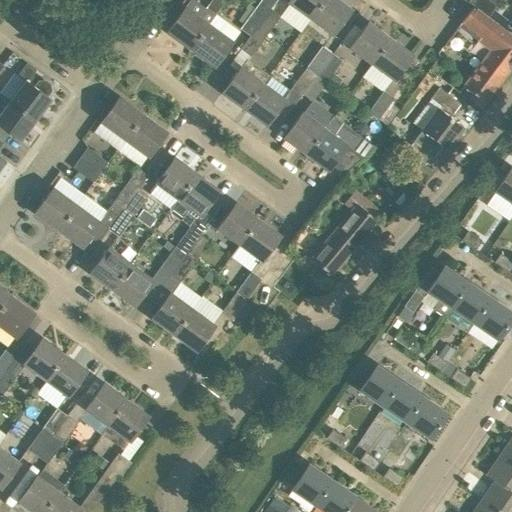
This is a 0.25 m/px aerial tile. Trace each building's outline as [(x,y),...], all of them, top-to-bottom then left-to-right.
[(276,0),(261,0),(255,8),(265,16),(270,9),(276,0)] [(290,0),(288,3),(310,19),(323,0),(290,0)] [(351,9),(338,0),(323,0),(310,19),(332,35),(351,9)] [(488,17),(511,36),(511,0),(502,0),(511,7),(511,21),(511,22),(494,9),(488,17)] [(239,22),(243,25),(255,9),(250,6),(239,22)] [(511,43),(511,36),(488,17),(474,6),(460,24),(479,38),(476,42),(490,51),(464,86),(470,91),(465,98),(480,109),(511,67),(511,48),(510,46),(511,43)] [(209,24),(185,7),(166,33),(190,50),(209,24)] [(243,25),(240,29),(250,36),(255,29),(265,16),(255,8),(255,9),(243,25)] [(255,29),(266,36),(280,16),(279,15),(270,9),(265,16),(255,29)] [(391,39),(369,22),(362,32),(350,48),(372,64),(391,39)] [(209,24),(190,50),(214,67),(233,42),(209,24)] [(241,49),(251,56),(266,36),(255,29),(250,36),(241,49)] [(391,39),(372,64),(394,80),(413,54),(391,39)] [(263,40),(258,49),(276,60),(281,51),(263,40)] [(322,46),(307,67),(318,74),(332,53),(322,46)] [(333,74),(342,60),(332,53),(318,74),(327,81),(327,82),(336,89),(342,80),(333,74)] [(36,69),(27,62),(18,75),(25,80),(31,84),(36,69)] [(244,109),(263,82),(241,67),(222,93),(244,109)] [(307,67),(288,93),(298,100),(303,94),(318,74),(307,67)] [(303,94),(313,101),(327,82),(327,81),(318,74),(303,94)] [(47,96),(50,91),(50,85),(45,81),(38,82),(34,87),(25,80),(10,100),(37,120),(52,100),(47,96)] [(263,82),(244,109),(266,126),(286,99),(263,82)] [(423,132),(446,149),(463,128),(450,118),(461,105),(440,89),(432,99),(441,107),(423,132)] [(400,90),(394,99),(402,105),(409,96),(400,90)] [(385,93),(383,92),(367,112),(378,120),(393,99),(385,93)] [(124,140),(143,114),(119,97),(101,122),(124,140)] [(10,100),(0,113),(0,142),(3,144),(10,134),(21,142),(37,120),(10,100)] [(306,155),(325,129),(303,112),(284,138),(306,155)] [(143,114),(124,140),(148,157),(167,132),(143,114)] [(362,156),(325,129),(306,155),(328,171),(331,167),(342,175),(362,156)] [(108,162),(87,147),(80,157),(101,172),(108,162)] [(101,172),(80,157),(73,168),(93,182),(101,172)] [(155,184),(157,185),(151,194),(171,209),(177,200),(197,173),(175,157),(155,184)] [(132,195),(137,188),(138,189),(149,174),(140,168),(139,167),(123,188),(132,195)] [(511,168),(495,193),(511,203),(511,168)] [(182,217),(189,208),(200,216),(219,190),(197,173),(177,200),(171,209),(182,217)] [(76,205),(53,188),(34,213),(58,230),(76,205)] [(132,195),(123,188),(99,221),(101,222),(100,224),(107,229),(122,209),(132,195)] [(138,189),(137,188),(132,195),(122,209),(133,217),(148,196),(138,189)] [(239,245),(258,219),(236,203),(217,229),(239,245)] [(82,248),(100,224),(101,222),(99,221),(76,205),(58,230),(82,248)] [(357,206),(313,260),(332,275),(376,222),(357,206)] [(133,217),(122,209),(107,229),(118,237),(130,221),(135,225),(138,221),(133,217)] [(281,235),(258,219),(239,245),(262,261),(281,235)] [(185,255),(200,235),(190,227),(175,247),(185,255)] [(481,241),(467,231),(461,241),(475,250),(481,241)] [(185,255),(195,262),(209,242),(200,235),(185,255)] [(160,267),(170,275),(185,255),(175,247),(171,253),(160,267)] [(131,264),(109,248),(90,274),(112,290),(131,264)] [(511,266),(511,262),(500,254),(494,263),(508,272),(511,266)] [(170,275),(161,287),(170,294),(151,319),(173,335),(192,309),(171,294),(195,262),(185,255),(170,275)] [(153,280),(131,264),(112,290),(134,306),(153,280)] [(467,283),(444,267),(439,273),(431,267),(415,291),(424,297),(420,302),(443,317),(467,283)] [(236,292),(246,300),(261,280),(251,272),(236,292)] [(287,272),(277,286),(291,296),(300,282),(287,272)] [(467,283),(443,317),(467,333),(474,322),(474,323),(490,300),(467,283)] [(0,309),(11,295),(0,286),(0,309)] [(246,300),(236,292),(221,313),(231,321),(236,314),(244,304),(246,300)] [(11,295),(0,309),(0,341),(7,347),(14,337),(16,338),(35,312),(11,295)] [(511,314),(490,300),(474,323),(498,339),(511,318),(511,314)] [(251,309),(244,304),(236,314),(243,319),(251,309)] [(196,351),(215,325),(192,309),(173,335),(196,351)] [(414,340),(400,331),(394,340),(408,350),(414,340)] [(65,355),(42,338),(24,364),(46,380),(65,355)] [(446,345),(438,356),(447,362),(448,360),(454,351),(446,345)] [(15,357),(5,350),(0,356),(0,377),(5,371),(15,357)] [(448,363),(435,353),(428,362),(442,372),(448,363)] [(46,380),(59,390),(68,396),(87,371),(65,355),(46,380)] [(399,382),(376,366),(359,390),(383,406),(399,382)] [(470,379),(457,369),(450,378),(464,388),(470,379)] [(5,371),(0,377),(0,397),(0,398),(15,378),(5,371)] [(399,382),(383,406),(406,423),(423,399),(399,382)] [(52,436),(62,444),(87,410),(107,425),(108,426),(127,400),(104,383),(91,402),(82,396),(67,416),(52,436)] [(423,399),(406,423),(430,439),(446,415),(423,399)] [(108,426),(107,425),(101,434),(123,450),(129,441),(130,442),(149,416),(127,400),(108,426)] [(67,416),(57,409),(42,429),(52,436),(67,416)] [(38,457),(52,436),(42,429),(27,449),(38,457)] [(333,430),(326,439),(340,449),(347,439),(333,430)] [(62,444),(52,436),(38,457),(47,464),(62,444)] [(511,437),(499,456),(511,464),(511,437)] [(19,463),(0,449),(0,488),(1,489),(19,463)] [(83,459),(70,449),(63,459),(76,468),(83,459)] [(379,462),(366,452),(359,461),(373,471),(379,462)] [(103,474),(114,481),(129,461),(118,453),(103,474)] [(107,462),(98,455),(93,463),(102,469),(107,462)] [(511,464),(499,456),(485,476),(494,482),(511,494),(511,464)] [(332,481),(308,465),(292,489),(315,505),(332,481)] [(402,478),(388,469),(382,478),(397,487),(402,478)] [(114,481),(103,474),(88,494),(99,502),(114,481)] [(32,511),(43,511),(59,492),(37,476),(18,501),(32,511)] [(332,481),(315,505),(324,511),(345,511),(355,498),(332,481)] [(480,501),(496,511),(511,511),(511,494),(494,482),(480,501)] [(78,511),(81,508),(59,492),(43,511),(78,511)] [(263,511),(286,511),(289,508),(274,497),(263,511)] [(376,511),(355,498),(345,511),(376,511)] [(496,511),(480,501),(472,511),(496,511)]
